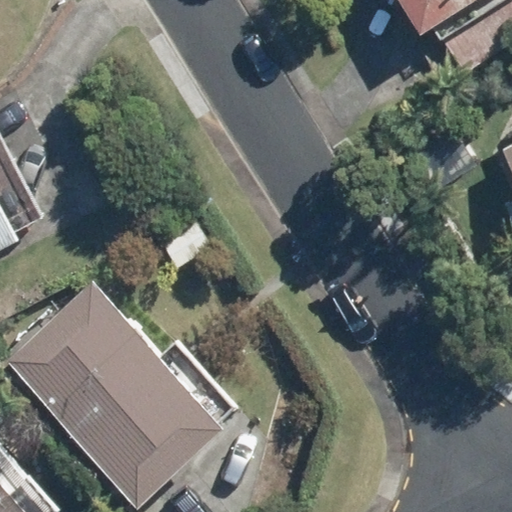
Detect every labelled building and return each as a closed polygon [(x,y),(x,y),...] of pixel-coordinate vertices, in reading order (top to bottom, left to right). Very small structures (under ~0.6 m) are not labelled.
[(391,0),(415,38),(475,0),(391,0)] [(511,0),(509,0),(441,40),(462,74),(511,44),(511,0)] [(511,126),(506,130),(511,141),(511,147),(496,156),(511,186),(511,126)] [(0,201),(0,257),(23,245),(0,201)] [(224,249),(197,211),(155,241),(182,279),(224,249)] [(86,281),(1,366),(147,511),(232,425),(86,281)] [(0,511),(51,511),(0,451),(0,511)]
